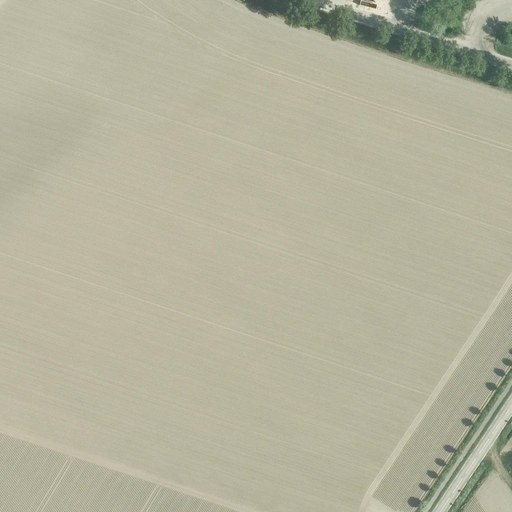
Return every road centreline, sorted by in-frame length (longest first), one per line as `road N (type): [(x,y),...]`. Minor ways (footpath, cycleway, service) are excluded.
road 1 (unclassified): [(511,64),(304,0)]
road 2 (secondary): [(440,511),(511,405)]
